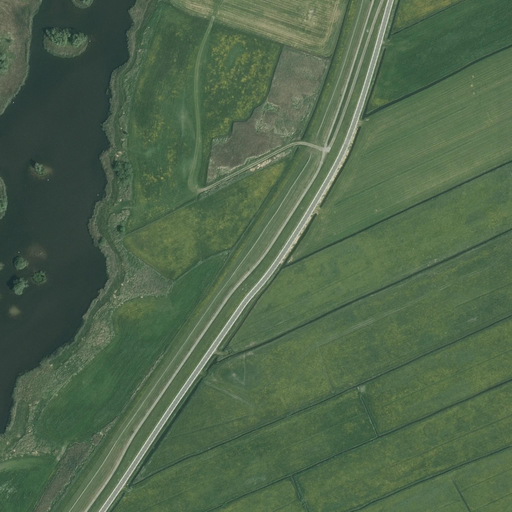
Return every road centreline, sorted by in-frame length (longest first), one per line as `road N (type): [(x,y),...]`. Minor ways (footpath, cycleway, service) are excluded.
road 1 (unclassified): [(102,511),(303,222),(353,129),(391,0)]
road 2 (unclassified): [(324,149),(382,0)]
